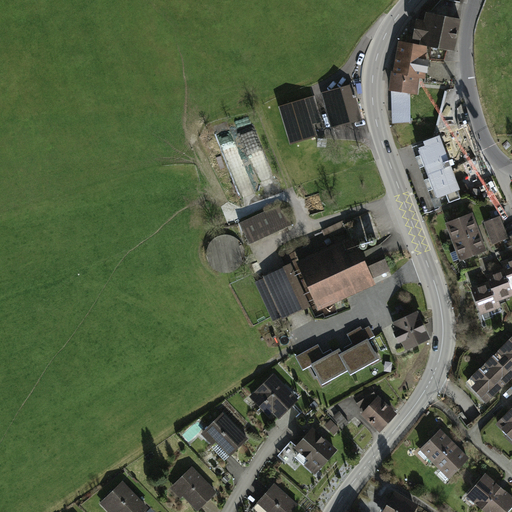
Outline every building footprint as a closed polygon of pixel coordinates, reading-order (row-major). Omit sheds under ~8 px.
[(425,25),(416,23),(413,44),(454,52),(459,21),(427,15),(425,25)] [(430,50),(400,45),(394,74),(392,92),(395,125),(411,124),(410,95),(419,98),(422,79),(428,80),(430,50)] [(354,87),(324,94),(332,128),(362,122),(354,87)] [(322,95),(317,96),(322,123),(328,121),(322,95)] [(315,99),(279,108),(289,144),(317,137),(314,126),(321,124),(315,99)] [(426,149),(422,150),(439,199),(459,192),(441,138),(424,144),(426,149)] [(479,152),(457,161),(467,183),(488,174),(479,152)] [(283,205),(241,224),(251,247),(293,228),(283,205)] [(471,218),(447,226),(460,264),(484,256),(471,218)] [(501,220),(485,226),(493,247),(509,242),(501,220)] [(355,238),(295,265),(317,313),(393,279),(386,264),(369,271),(355,238)] [(497,285),(473,294),(482,320),(504,312),(501,306),(511,301),(511,260),(505,263),(509,272),(495,277),(497,285)] [(291,268),(257,282),(274,323),(309,309),(291,268)] [(419,316),(393,328),(405,354),(431,342),(419,316)] [(319,346),(294,359),(302,375),(313,370),(322,388),(348,375),(350,378),(380,362),(370,343),(376,340),(371,330),(364,333),(362,330),(347,338),(354,350),(342,356),(340,352),(335,355),(332,352),(324,356),(319,346)] [(511,341),(466,385),(486,405),(511,379),(511,341)] [(273,379),(251,401),(274,425),(297,403),(273,379)] [(371,391),(355,401),(360,410),(377,400),(371,391)] [(380,401),(363,418),(380,434),(397,417),(380,401)] [(511,412),(499,426),(511,439),(511,412)] [(225,416),(207,434),(232,460),(250,442),(225,416)] [(335,453),(311,433),(295,452),(310,464),(307,467),(317,475),(335,453)] [(441,433),(421,452),(450,481),(470,462),(441,433)] [(194,472),(174,491),(194,511),(199,511),(216,495),(194,472)] [(510,511),(511,510),(511,498),(486,477),(466,500),(481,511),(510,511)] [(122,484),(102,505),(109,511),(145,511),(148,509),(122,484)] [(292,511),(296,508),(275,489),(258,508),(262,511),(292,511)] [(417,511),(419,509),(395,496),(385,511),(417,511)]
